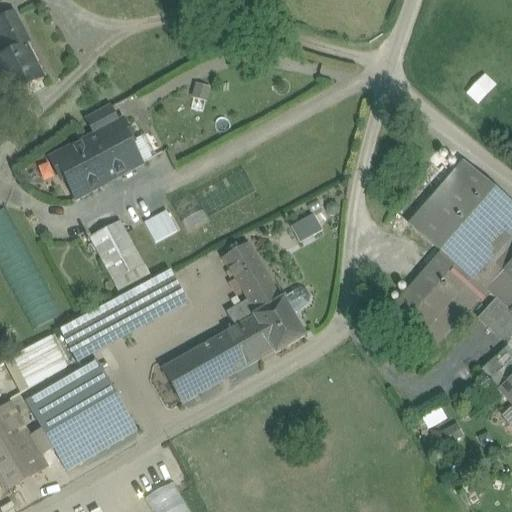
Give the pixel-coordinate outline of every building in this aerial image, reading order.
[(13,13),(0,19),(0,36),(20,27),(13,13)] [(0,36),(0,75),(11,97),(43,81),(25,47),(29,45),(20,27),(0,36)] [(110,109),(86,122),(95,138),(118,126),(110,109)] [(95,138),(86,143),(108,184),(140,167),(129,145),(132,143),(122,124),(118,126),(95,138)] [(86,143),(51,161),(61,181),(65,179),(76,201),(108,184),(86,143)] [(511,208),(463,166),(410,227),(441,254),(471,280),(511,233),(511,208)] [(4,209),(0,211),(0,270),(29,329),(57,316),(4,209)] [(167,211),(143,223),(153,244),(178,232),(167,211)] [(315,215),(292,227),(301,244),(324,232),(315,215)] [(120,224),(89,240),(88,236),(85,238),(87,242),(90,240),(92,245),(88,247),(93,257),(97,254),(112,283),(143,266),(120,224)] [(511,233),(471,280),(485,292),(496,302),(510,314),(511,312),(511,279),(505,272),(511,264),(511,233)] [(281,302),(247,245),(222,260),(247,302),(256,317),(281,302)] [(471,280),(441,254),(388,314),(418,340),(471,280)] [(170,274),(60,334),(77,365),(187,306),(170,274)] [(471,280),(418,340),(432,352),(485,292),(471,280)] [(256,317),(254,318),(254,319),(240,327),(260,361),(274,353),(276,355),(304,338),(282,301),(281,302),(256,317)] [(247,302),(231,311),(240,327),(254,319),(254,318),(256,317),(247,302)] [(511,316),(510,314),(496,302),(478,321),(500,341),(505,336),(511,328),(511,316)] [(240,327),(162,372),(181,406),(260,361),(240,327)] [(50,339),(4,364),(20,395),(66,369),(50,339)] [(511,355),(507,350),(482,372),(499,391),(498,392),(511,406),(501,416),(511,428),(511,355)] [(96,363),(25,404),(65,473),(136,432),(96,363)] [(4,364),(0,365),(0,406),(20,395),(4,364)] [(47,469),(11,406),(0,412),(0,486),(4,494),(47,469)] [(430,428),(446,420),(440,410),(425,418),(430,428)] [(195,511),(179,481),(147,499),(154,511),(195,511)] [(145,511),(140,503),(125,511),(145,511)]
